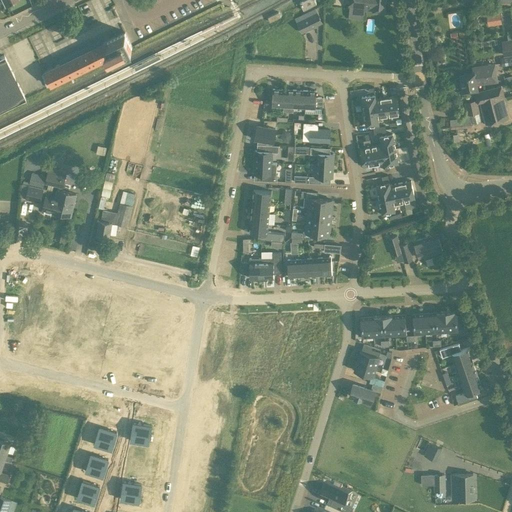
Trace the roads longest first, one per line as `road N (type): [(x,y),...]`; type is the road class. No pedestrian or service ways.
road 1 (residential): [(340,76),(266,71),(248,81),(205,298)]
road 2 (residential): [(293,511),(347,337),(350,295)]
road 3 (residential): [(340,76),(360,228),(350,295)]
road 4 (residential): [(0,362),(183,408)]
road 5 (residential): [(184,291),(1,255)]
road 6 (residential): [(415,357),(398,414),(414,425),(505,394)]
road 7 (residential): [(350,295),(205,298)]
road 8 (residential): [(401,77),(425,206)]
